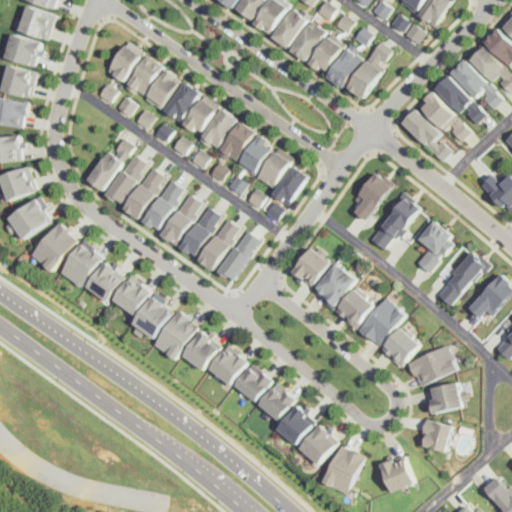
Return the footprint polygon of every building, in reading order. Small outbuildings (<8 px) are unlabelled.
[(241,0),(236,8),(225,0),(241,0)] [(268,0),(254,21),(238,10),(245,0),(268,0)] [(271,0),(288,0),(293,3),(273,32),(257,22),(271,0)] [(327,0),(331,0),(340,6),(332,18),(320,10),(327,0)] [(383,0),(385,0),(395,6),(387,18),(376,10),(383,0)] [(429,0),(422,11),(406,0),(429,0)] [(432,0),(454,0),(437,23),(423,12),(432,0)] [(31,4),(56,10),(49,36),(25,30),(31,4)] [(297,7),(313,18),(293,47),(277,36),(297,7)] [(401,11),(412,19),(404,30),(393,23),(401,11)] [(347,12),(359,20),(351,31),(339,24),(347,12)] [(511,12),(503,23),(511,30),(511,12)] [(315,19),(331,30),(311,59),(295,49),(315,19)] [(418,22),(429,30),(421,42),(410,34),(418,22)] [(365,25),(377,32),(369,44),(357,36),(365,25)] [(511,36),(511,62),(490,39),(502,26),(511,36)] [(335,31),(349,41),(329,69),(323,65),(319,69),(311,63),(335,31)] [(17,32),(42,39),(35,64),(10,58),(17,32)] [(133,39),(148,50),(128,79),(113,69),(133,39)] [(381,43),(393,51),(384,63),(382,61),(379,65),(385,69),(366,96),(352,86),(381,43)] [(511,71),(511,90),(511,91),(501,80),(503,78),(500,74),(495,79),(472,56),(485,43),(511,71)] [(351,46),(367,57),(347,86),(331,75),(351,46)] [(152,54),(166,64),(146,92),(140,88),(137,93),(129,87),(152,54)] [(505,97),(495,107),(485,96),(487,94),(483,90),(479,95),(456,71),(468,59),(505,97)] [(12,64),(37,69),(31,95),(7,90),(12,64)] [(148,100),(162,110),(182,82),(176,78),(180,73),(171,67),(148,100)] [(488,112),(478,121),(467,111),(470,109),(466,105),(462,110),(439,86),(451,74),(488,112)] [(189,80),(204,91),(185,120),(169,109),(189,80)] [(111,82),(122,89),(114,101),(103,93),(111,82)] [(474,129),(464,139),(453,128),(455,126),(452,122),(447,127),(424,103),(437,91),(474,129)] [(207,93),(222,104),(202,134),(187,123),(207,93)] [(0,121),(0,94),(32,100),(27,126),(0,121)] [(129,95),(140,103),(132,114),(121,107),(129,95)] [(225,106),(240,116),(219,144),(213,140),(210,144),(202,139),(225,106)] [(149,107),(161,115),(153,127),(141,119),(149,107)] [(444,158),(454,148),(443,137),(441,139),(438,136),(442,132),(419,109),(406,121),(444,158)] [(244,120),(258,130),(238,158),(232,154),(229,158),(221,152),(244,120)] [(166,121),(177,129),(169,140),(158,133),(166,121)] [(261,133),(277,143),(257,173),(241,162),(261,133)] [(0,135),(22,134),(24,159),(0,160),(0,135)] [(186,134),(197,142),(189,154),(178,146),(186,134)] [(129,137),(116,153),(112,150),(91,177),(107,189),(140,145),(129,137)] [(280,147),(296,158),(276,187),(260,176),(280,147)] [(203,148),(214,156),(206,167),(195,160),(203,148)] [(151,161),(144,171),(145,173),(125,202),(111,192),(138,153),(151,161)] [(222,161),(233,169),(225,180),(214,173),(222,161)] [(298,164),(313,175),(293,204),(278,193),(298,164)] [(168,174),(161,184),(163,186),(143,215),(128,204),(156,165),(168,174)] [(29,167),(35,191),(10,198),(3,174),(29,167)] [(363,191),(380,171),(396,185),(368,217),(357,207),(368,195),(363,191)] [(511,176),(506,182),(497,173),(485,184),(510,210),(511,208),(511,176)] [(240,174),(252,181),(244,193),(232,185),(240,174)] [(188,187),(181,197),(183,199),(163,228),(148,218),(176,178),(188,187)] [(258,187),(270,195),(262,206),(250,199),(258,187)] [(418,201),(424,207),(409,226),(411,227),(404,236),(402,234),(399,237),(396,235),(387,247),(374,237),(394,213),(393,211),(401,201),(403,202),(403,201),(400,198),(407,190),(419,199),(418,201)] [(205,202),(198,212),(200,214),(180,242),(165,232),(193,193),(205,202)] [(41,197),(56,218),(29,239),(13,217),(41,197)] [(278,200),(289,208),(281,220),(270,212),(278,200)] [(224,215),(217,225),(219,227),(199,256),(184,245),(211,206),(224,215)] [(421,260),(433,271),(444,258),(441,256),(445,252),(447,253),(456,243),(451,239),(456,233),(438,217),(421,236),(433,247),(421,260)] [(242,227),(235,237),(237,240),(217,268),(202,258),(230,219),(242,227)] [(60,223),(80,240),(57,266),(37,249),(60,223)] [(262,239),(255,248),(257,251),(237,279),(222,269),(250,230),(262,239)] [(84,241),(106,257),(87,285),(65,270),(84,241)] [(314,248),(333,264),(316,285),(297,269),(314,248)] [(476,249),(482,255),(484,254),(494,263),(488,271),(485,268),(454,303),(442,293),(452,282),(449,280),(452,276),(450,274),(456,267),(458,269),(476,249)] [(29,258),(26,264),(19,260),(22,254),(29,258)] [(109,262),(129,277),(113,298),(93,283),(109,262)] [(341,262),(361,280),(339,306),(319,289),(341,262)] [(500,308),(511,294),(511,284),(501,275),(473,307),(484,316),(495,304),(500,308)] [(133,276),(155,289),(141,312),(119,299),(133,276)] [(359,288),(378,304),(361,325),(342,309),(359,288)] [(156,294),(178,309),(158,338),(136,322),(156,294)] [(391,297),(411,314),(386,345),(365,328),(391,297)] [(183,309),(205,325),(180,359),(159,343),(183,309)] [(511,357),(501,347),(511,335),(509,333),(511,331),(509,329),(511,325),(511,357)] [(404,328),(424,344),(407,364),(387,348),(404,328)] [(206,330),(226,346),(209,367),(189,351),(206,330)] [(449,344),(460,369),(428,382),(417,358),(449,344)] [(232,347),(252,363),(235,383),(216,368),(232,347)] [(254,365),(275,379),(260,401),(239,387),(254,365)] [(459,379),(464,404),(438,410),(433,385),(459,379)] [(281,381),(300,397),(283,418),(264,402),(281,381)] [(299,406),(319,422),(302,443),(282,427),(299,406)] [(456,426),(449,450),(424,442),(431,418),(456,426)] [(323,425),(342,441),(325,462),(306,446),(323,425)] [(288,440),(284,436),(288,431),(289,432),(292,435),(288,440)] [(346,443),(370,455),(352,492),(327,479),(346,443)] [(386,464),(410,455),(419,479),(396,488),(386,464)] [(501,474),(511,486),(511,485),(511,511),(510,511),(487,486),(501,474)] [(487,511),(489,511),(463,511),(473,503),(481,511),(487,511)]
